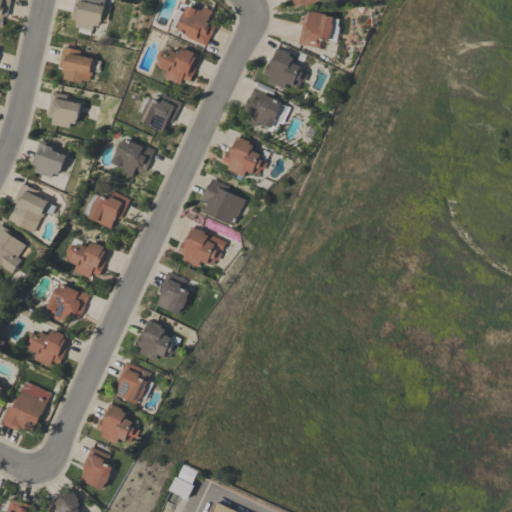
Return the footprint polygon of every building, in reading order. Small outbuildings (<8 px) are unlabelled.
[(11,0),(8,16),(4,15),(3,19),(0,19),(0,23),(2,24),(2,26),(0,25),(0,0),(11,0)] [(109,8),(107,19),(102,18),(102,22),(100,22),(99,26),(94,25),(93,30),(76,26),(77,20),(76,20),(76,15),(72,14),(74,0),(90,0),(90,2),(105,5),(105,7),(109,8)] [(188,37),(188,35),(179,31),(179,29),(172,26),(174,22),(172,21),(178,9),(185,13),(189,4),(202,10),(204,7),(212,10),(209,18),(217,22),(216,26),(212,35),(207,46),(188,37)] [(338,19),(337,25),(339,27),(336,41),(329,41),(321,39),(319,48),(298,44),(303,21),(308,22),(310,11),(325,14),(325,15),(334,17),(333,18),(338,19)] [(64,46),(80,50),(79,55),(94,58),(93,60),(99,61),(97,72),(91,71),(89,81),(82,80),(82,83),(64,79),(65,72),(62,72),(63,68),(59,67),(64,46)] [(165,77),(168,71),(161,68),(162,67),(157,64),(159,59),(156,58),(160,49),(169,54),(171,49),(180,53),(182,48),(200,56),(195,67),(196,68),(194,72),(195,72),(190,82),(183,79),(181,84),(165,77)] [(294,57),(292,62),(301,66),(299,70),(308,75),(304,82),(302,81),(299,87),(294,85),(293,86),(287,82),(284,89),(268,81),(271,76),(264,73),(268,63),(269,63),(271,58),(277,48),(282,50),(282,49),(291,53),(290,55),(294,57)] [(256,88),(258,83),(274,90),(271,97),(282,102),(281,103),(290,107),(283,124),(280,123),(275,133),(269,130),(270,127),(265,124),(264,125),(259,122),(257,127),(248,123),(252,114),(244,110),(245,108),(244,107),(248,97),(249,98),(254,87),(256,88)] [(52,92),(67,95),(66,100),(81,103),(78,119),(76,119),(75,124),(70,123),(69,128),(52,124),(53,118),(47,117),(52,92)] [(138,111),(144,98),(150,101),(152,98),(159,102),(163,94),(182,103),(172,122),(170,121),(169,124),(167,123),(163,132),(148,125),(149,124),(141,121),(144,115),(143,114),(138,111)] [(260,155),(263,150),(269,153),(265,162),(268,163),(264,170),(261,169),(258,176),(247,170),(244,177),(228,169),(230,164),(223,161),(228,151),(229,151),(231,146),(232,146),(237,135),(255,144),(252,150),(261,154),(260,155)] [(124,173),(125,169),(119,166),(119,165),(112,162),(116,154),(117,154),(122,143),(123,143),(125,138),(141,145),(142,144),(155,150),(150,161),(151,161),(146,170),(145,170),(144,173),(137,170),(139,167),(137,166),(133,176),(131,177),(124,173)] [(40,139),(54,145),(53,150),(67,155),(61,171),(60,170),(58,175),(54,173),(52,178),(35,172),(37,166),(31,164),(40,139)] [(234,226),(204,212),(208,203),(206,202),(205,203),(204,203),(205,200),(202,198),(209,184),(210,184),(212,178),(224,184),(221,189),(246,200),(234,226)] [(55,206),(51,216),(44,213),(42,217),(41,217),(39,223),(33,220),(32,222),(12,213),(17,204),(13,202),(22,183),(38,190),(36,195),(49,201),(48,203),(55,206)] [(84,214),(95,194),(99,196),(100,194),(110,199),(114,191),(129,199),(121,219),(118,217),(116,220),(115,220),(111,228),(97,222),(97,221),(89,217),(90,217),(84,214)] [(17,257),(22,260),(12,274),(0,265),(0,223),(10,231),(9,233),(26,245),(17,257)] [(183,260),(185,255),(178,252),(185,237),(186,237),(191,226),(227,242),(223,251),(215,247),(214,249),(222,253),(219,261),(216,260),(213,265),(209,264),(202,261),(199,267),(183,260)] [(105,261),(106,261),(103,266),(104,267),(100,276),(92,273),(90,278),(74,271),(77,264),(71,261),(71,260),(66,258),(68,252),(66,251),(69,243),(71,244),(74,238),(82,241),(81,244),(89,247),(91,243),(95,244),(96,243),(105,247),(104,248),(109,250),(105,261)] [(168,271),(187,280),(183,289),(190,292),(187,299),(189,299),(184,309),(183,308),(180,315),(157,305),(163,294),(159,292),(168,271)] [(46,297),(49,290),(55,293),(57,288),(58,288),(60,283),(70,288),(71,286),(89,295),(84,305),(86,305),(81,316),(80,315),(78,318),(70,315),(67,322),(60,319),(59,320),(49,316),(52,309),(47,307),(51,299),(46,297)] [(172,335),(180,339),(177,345),(179,346),(176,354),(173,353),(170,359),(165,356),(165,357),(158,354),(155,361),(140,353),(142,348),(135,344),(140,335),(142,330),(143,331),(148,319),(166,328),(166,330),(165,334),(171,337),(172,335)] [(34,359),(37,353),(31,350),(31,349),(26,346),(28,342),(26,341),(30,332),(39,336),(41,331),(50,336),(52,331),(56,333),(57,331),(65,335),(65,336),(70,338),(65,349),(66,350),(64,354),(65,354),(60,365),(53,361),(50,366),(34,359)] [(153,383),(146,399),(143,398),(143,399),(141,398),(139,405),(116,395),(121,383),(117,381),(126,361),(152,373),(148,380),(153,383)] [(52,393),(34,432),(27,429),(26,432),(22,431),(21,433),(0,423),(8,406),(13,408),(26,381),(52,393)] [(101,437),(104,432),(96,428),(101,418),(102,418),(104,414),(105,414),(110,403),(128,411),(127,413),(125,418),(134,422),(132,426),(141,430),(137,438),(134,437),(132,443),(127,441),(120,438),(117,444),(101,437)] [(92,446),(109,454),(105,463),(114,467),(112,473),(113,473),(108,484),(107,484),(104,491),(81,480),(86,469),(82,467),(92,446)] [(169,490),(176,476),(178,478),(184,465),(198,472),(192,485),(195,486),(188,499),(169,490)] [(46,511),(43,507),(55,498),(58,501),(71,492),(72,493),(73,492),(74,493),(75,492),(83,503),(81,504),(82,504),(78,507),(81,511),(46,511)] [(7,511),(11,499),(33,506),(35,511),(34,511),(7,511)] [(213,511),(218,502),(239,511),(213,511)]
